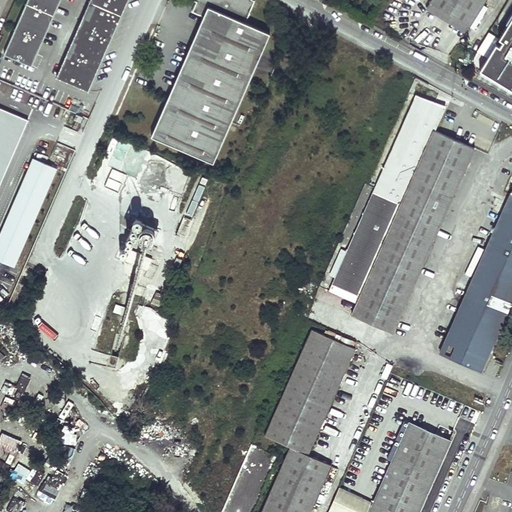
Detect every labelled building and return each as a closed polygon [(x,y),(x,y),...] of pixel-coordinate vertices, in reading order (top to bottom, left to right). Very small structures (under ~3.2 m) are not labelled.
[(27,0),(4,54),(32,66),(60,0),(27,0)] [(90,0),(56,77),(89,92),(129,0),(90,0)] [(206,17),(152,136),(214,163),(273,34),(248,23),(257,1),(254,0),(201,0),(200,3),(195,12),(206,17)] [(487,0),(433,0),(432,3),(471,26),(487,0)] [(497,43),(481,69),(511,88),(511,19),(500,39),(505,41),(502,46),(497,43)] [(415,93),(327,288),(355,300),(432,128),(443,105),(415,93)] [(0,188),(28,123),(0,111),(0,188)] [(392,329),(474,147),(432,128),(355,300),(350,310),(392,329)] [(56,168),(24,155),(0,210),(0,259),(14,266),(56,168)] [(150,156),(141,180),(183,195),(192,171),(150,156)] [(114,169),(106,187),(118,192),(126,175),(114,169)] [(192,216),(207,179),(200,177),(186,214),(192,216)] [(439,356),(485,374),(511,306),(511,186),(486,251),(476,247),(465,275),(470,277),(439,356)] [(140,211),(119,259),(135,265),(141,251),(151,255),(163,226),(153,222),(155,218),(140,211)] [(138,268),(147,271),(151,259),(142,256),(138,268)] [(268,433),(291,444),(309,451),(355,345),(315,327),(268,433)] [(417,511),(450,439),(409,421),(373,503),(338,488),(328,511),(327,511),(417,511)] [(0,436),(0,449),(14,456),(20,442),(1,434),(0,436)] [(309,511),(332,462),(309,451),(291,444),(267,497),(270,498),(267,504),(264,503),(260,511),(309,511)] [(15,464),(24,468),(28,458),(20,454),(15,464)] [(37,485),(46,475),(38,468),(29,478),(37,485)] [(55,470),(43,496),(55,503),(68,477),(55,470)] [(27,496),(34,488),(22,477),(15,485),(27,496)]
